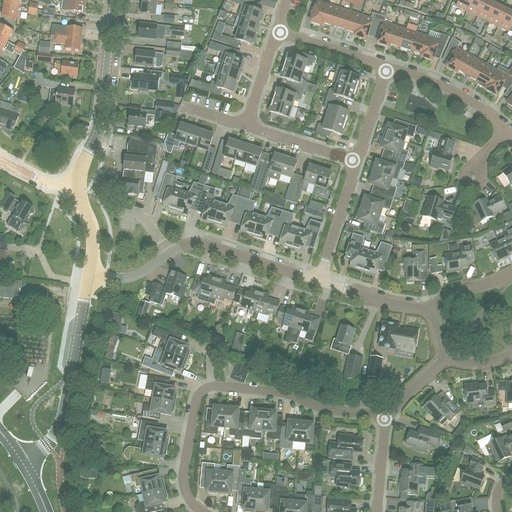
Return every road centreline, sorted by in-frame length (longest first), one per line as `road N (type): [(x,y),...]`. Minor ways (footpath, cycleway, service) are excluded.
road 1 (residential): [(201,511),(186,493),(183,469),(200,393),(274,391),(324,410),(384,419)]
road 2 (tertiary): [(22,462),(61,423),(89,275)]
road 3 (tertiary): [(76,185),(100,120),(113,0)]
road 4 (residential): [(168,254),(204,244),(319,282)]
road 5 (residential): [(385,69),(440,86),(508,130)]
road 6 (residential): [(319,282),(355,162)]
